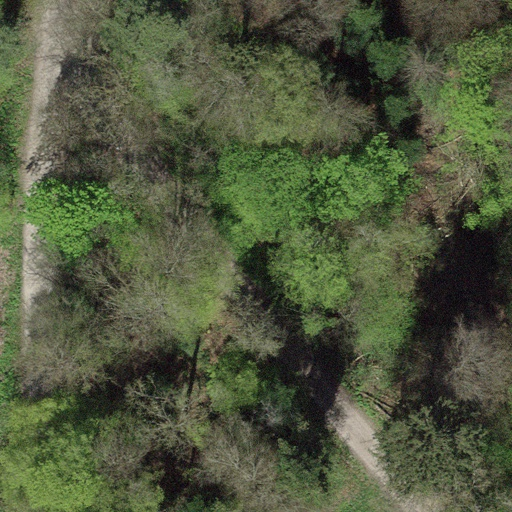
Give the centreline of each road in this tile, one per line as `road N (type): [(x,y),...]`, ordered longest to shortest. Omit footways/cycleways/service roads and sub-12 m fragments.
road 1 (track): [(67,24),(119,132),(214,261),(451,511)]
road 2 (track): [(42,511),(48,142),(67,0)]
